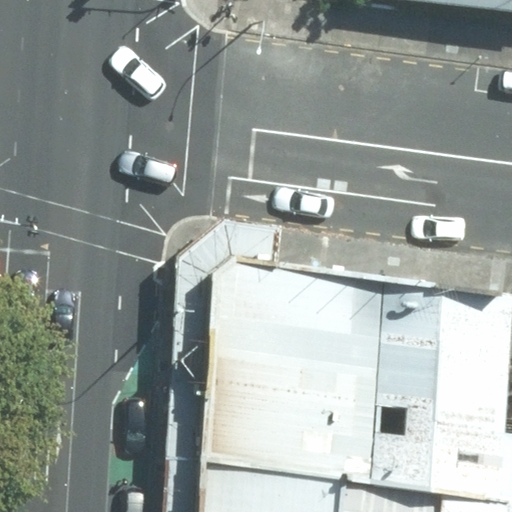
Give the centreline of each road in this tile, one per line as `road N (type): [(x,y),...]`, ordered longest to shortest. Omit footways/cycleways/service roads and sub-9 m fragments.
road 1 (secondary): [(80,92),(260,130),(511,164)]
road 2 (primary): [(80,92),(53,511)]
